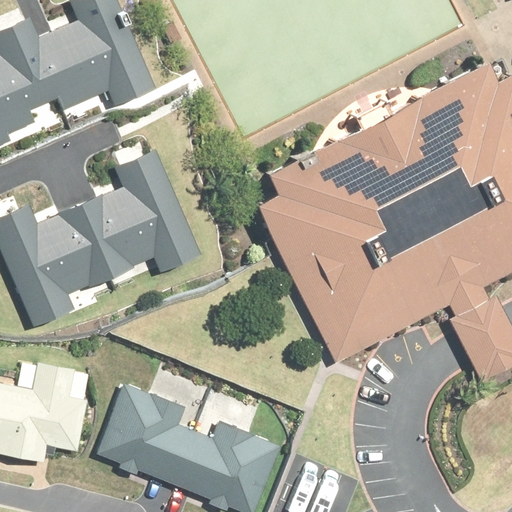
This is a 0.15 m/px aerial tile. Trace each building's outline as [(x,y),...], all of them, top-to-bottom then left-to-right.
[(0,146),(12,142),(9,133),(37,122),(32,110),(60,98),(64,108),(106,91),(112,105),(153,89),(116,0),(70,0),(80,22),(37,39),(29,20),(0,31),(0,51),(1,54),(0,54),(0,146)] [(275,192),(256,202),(337,359),(451,303),(457,317),(451,319),(466,351),(472,363),(481,380),(511,365),(511,327),(511,325),(497,297),(490,300),(484,284),(511,269),(511,69),(494,78),(484,58),(264,170),(275,192)] [(32,201),(0,216),(0,248),(34,321),(68,306),(63,295),(153,254),(163,275),(207,255),(156,146),(107,168),(114,184),(40,218),(32,201)] [(0,452),(43,462),(48,443),(74,449),(85,400),(68,396),(74,371),(40,364),(34,390),(0,382),(0,452)] [(115,383),(87,454),(232,511),(242,511),(270,445),(216,424),(210,441),(170,425),(177,408),(115,383)]
